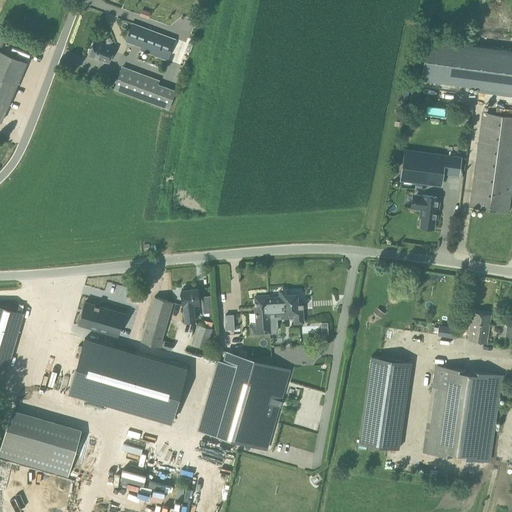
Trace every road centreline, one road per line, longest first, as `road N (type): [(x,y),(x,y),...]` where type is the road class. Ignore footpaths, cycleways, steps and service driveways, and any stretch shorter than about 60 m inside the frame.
road 1 (unclassified): [(0,276),(259,251),(356,250),(511,270)]
road 2 (unknown): [(53,272),(33,383),(43,401),(114,420)]
road 3 (unclassified): [(0,178),(17,158),(78,0)]
road 4 (unknown): [(361,251),(320,412)]
road 5 (unknown): [(114,420),(182,427),(209,366)]
